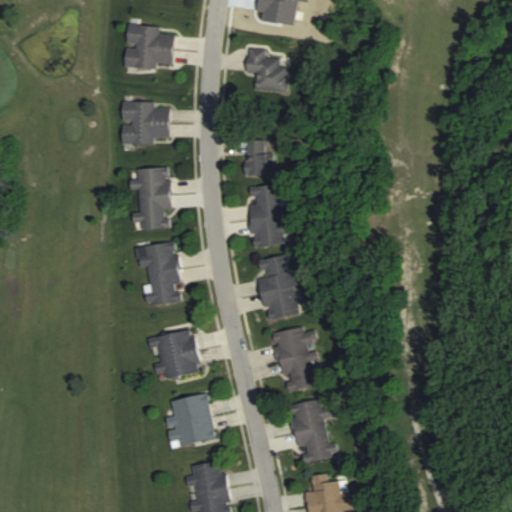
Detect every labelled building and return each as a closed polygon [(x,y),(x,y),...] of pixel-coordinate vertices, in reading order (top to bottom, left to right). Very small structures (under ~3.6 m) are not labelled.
[(163,25),(131,24),(129,67),(176,69),(177,34),(163,33),(163,25)] [(269,49),(252,48),(251,72),(260,72),(259,90),(291,92),(292,59),(269,58),(269,49)] [(157,101),(126,101),(126,146),(157,146),(157,139),(173,139),(173,108),(157,108),(157,101)] [(275,140),(247,141),(248,177),(276,176),(275,140)] [(172,168),(140,170),(141,178),(133,179),(134,191),(142,190),(144,212),(136,212),(138,231),(176,228),(172,168)] [(291,244),(287,183),(252,185),(256,246),(291,244)] [(186,302),(179,242),(140,247),(142,268),(151,267),(153,284),(147,285),(150,307),(186,302)] [(260,260),(271,321),(309,314),(298,253),(260,260)] [(276,333),(288,392),(327,385),(315,325),(276,333)] [(196,329),(152,339),(156,355),(162,353),(164,363),(160,364),(164,381),(205,373),(196,329)] [(175,401),(177,416),(169,417),(174,449),(219,442),(212,395),(175,401)] [(342,419),(340,405),(326,407),(325,400),(295,404),(304,464),(339,459),(334,421),(342,419)] [(235,511),(227,461),(196,466),(197,476),(189,477),(191,488),(198,487),(200,499),(193,500),(195,511),(202,510),(202,511),(235,511)] [(343,511),(343,474),(313,474),(313,511),(343,511)]
